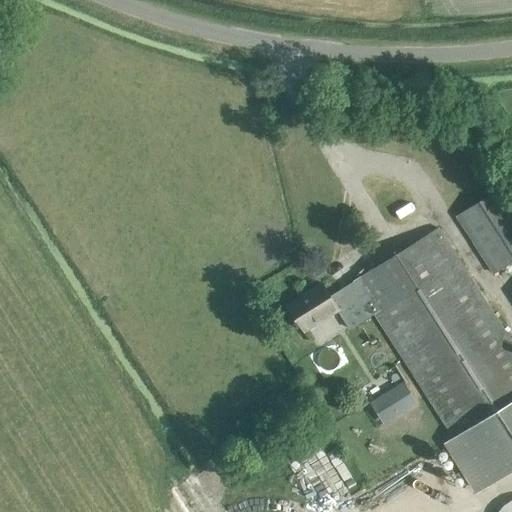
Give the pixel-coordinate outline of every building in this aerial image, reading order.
[(511,209),(500,191),(454,221),(491,278),(511,264),(511,209)] [(347,331),(372,315),(451,439),(446,442),(477,490),(511,468),(511,351),(436,233),(326,302),(318,289),(289,308),(305,333),(336,313),(347,331)] [(402,383),(383,396),(395,414),(414,402),(402,383)] [(418,438),(385,458),(393,471),(426,452),(418,438)] [(511,511),(511,500),(507,503),(502,507),(497,511),(511,511)]
